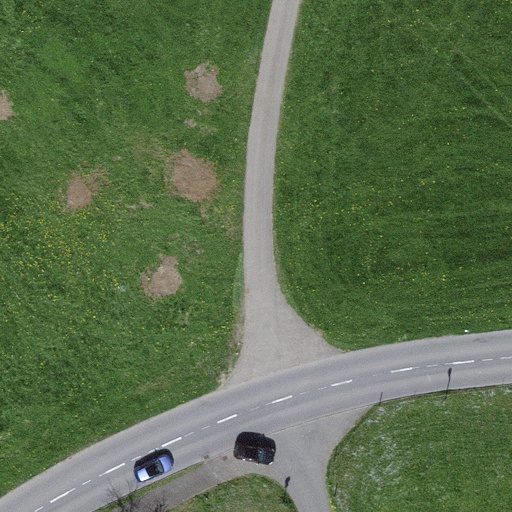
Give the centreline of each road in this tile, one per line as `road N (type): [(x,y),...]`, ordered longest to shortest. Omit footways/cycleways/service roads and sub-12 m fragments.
road 1 (residential): [(299,0),(265,176),(267,318),(278,401)]
road 2 (unclassified): [(278,401),(146,453),(33,511)]
road 3 (unclassified): [(511,356),(361,377),(278,401)]
